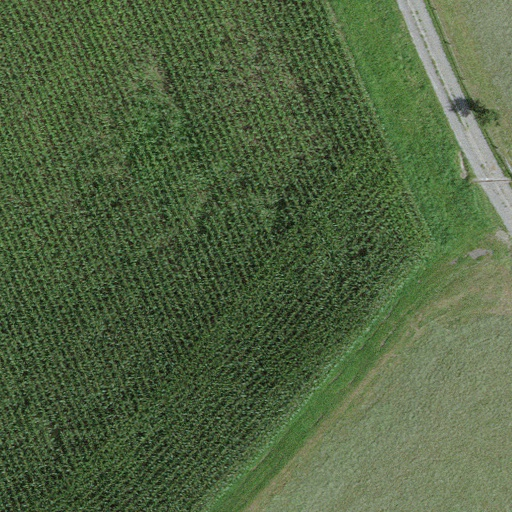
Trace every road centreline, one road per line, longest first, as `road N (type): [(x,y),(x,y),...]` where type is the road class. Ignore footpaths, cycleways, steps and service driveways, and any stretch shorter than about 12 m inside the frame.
road 1 (track): [(225,511),(444,273),(511,249)]
road 2 (track): [(409,0),(484,163),(511,202)]
